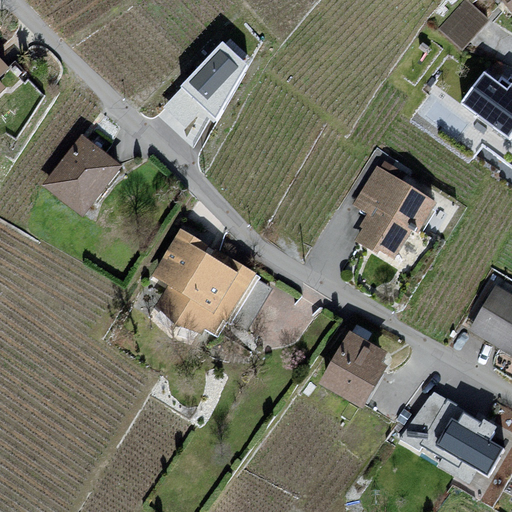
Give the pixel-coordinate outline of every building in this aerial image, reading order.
[(471,0),(461,0),(441,23),(465,45),(490,18),(471,0)] [(249,65),(223,42),(180,86),(216,121),(249,65)] [(16,73),(0,57),(0,102),(11,92),(4,85),(16,73)] [(511,138),(511,91),(485,72),(461,104),(511,140),(511,138)] [(131,172),(86,139),(48,189),(92,223),(131,172)] [(443,207),(380,172),(359,209),(375,218),(361,243),(399,264),(420,228),(429,232),(443,207)] [(265,281),(188,236),(161,281),(177,290),(164,312),(218,343),(230,323),(237,327),(265,281)] [(511,296),(499,290),(476,335),(511,353),(511,296)] [(397,360),(359,339),(331,388),(376,414),(399,375),(391,371),(397,360)] [(482,421),(464,411),(458,422),(452,418),(437,446),(488,473),(502,447),(489,440),(497,425),(484,418),(482,421)]
